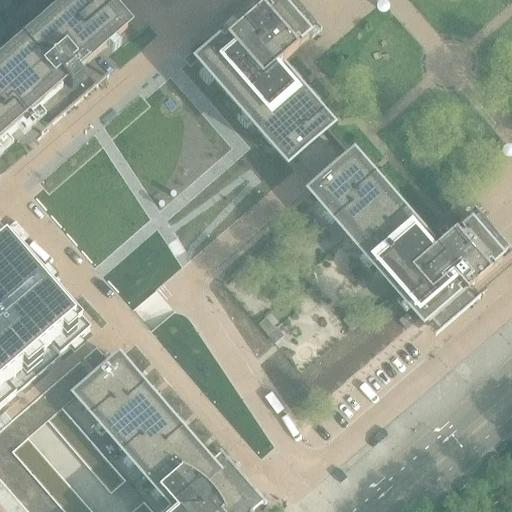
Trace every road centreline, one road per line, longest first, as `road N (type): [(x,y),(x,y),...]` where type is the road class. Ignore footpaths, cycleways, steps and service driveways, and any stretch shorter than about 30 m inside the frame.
road 1 (residential): [(309,475),(511,301)]
road 2 (tertiary): [(511,373),(353,511)]
road 3 (tertiary): [(401,511),(511,416)]
